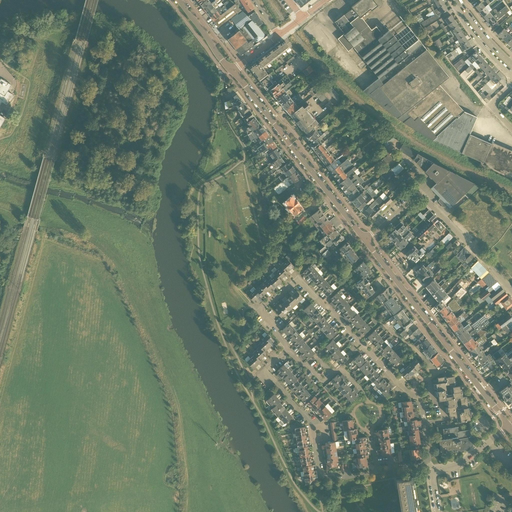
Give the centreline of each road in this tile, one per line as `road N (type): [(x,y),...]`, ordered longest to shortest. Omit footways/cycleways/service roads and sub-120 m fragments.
road 1 (tertiary): [(365,240),(232,71)]
road 2 (tertiary): [(458,360),(365,240)]
road 3 (residential): [(319,472),(312,425),(264,372),(288,350)]
road 4 (residential): [(511,294),(419,195)]
road 5 (residential): [(360,341),(298,281),(261,310)]
